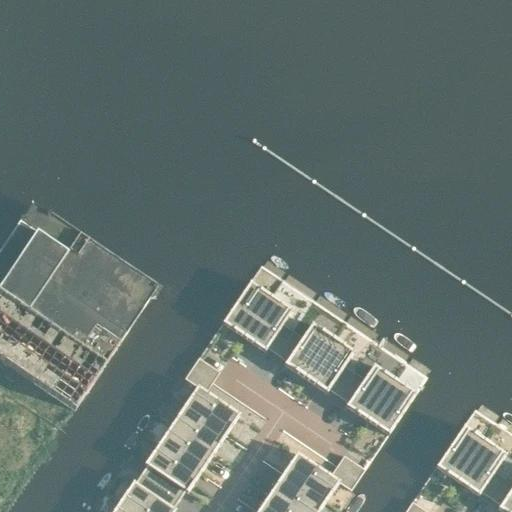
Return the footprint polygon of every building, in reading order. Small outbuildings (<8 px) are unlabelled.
[(0,252),(0,362),(24,378),(50,396),(71,410),(73,412),(160,288),(159,287),(159,288),(147,280),(145,283),(133,274),(76,236),(33,207),(30,208),(27,212),(10,237),(0,252)] [(249,283),(221,325),(242,339),(270,298),(249,283)] [(270,298),(242,339),(264,353),(267,350),(276,356),(292,332),(282,326),(291,312),(270,298)] [(292,332),(276,356),(285,362),(283,366),(304,380),(332,339),(310,325),(301,339),(292,332)] [(332,339),(304,380),(314,387),(326,395),(328,391),(338,397),(353,374),(344,367),(353,354),(332,339)] [(198,359),(191,369),(212,384),(212,383),(219,373),(198,359)] [(353,374),(338,397),(347,404),(344,408),(366,422),(394,381),(372,366),(363,380),(353,374)] [(196,388),(183,408),(225,436),(239,416),(205,393),(212,384),(191,369),(184,380),(196,388)] [(394,381),(366,422),(387,436),(415,395),(394,381)] [(183,408),(170,427),(213,455),(225,436),(183,408)] [(170,427),(157,445),(200,474),(213,455),(170,427)] [(462,427),(435,468),(456,483),(484,441),(462,427)] [(484,441),(456,483),(466,490),(477,497),(480,493),(490,500),(505,476),(496,470),(505,456),(484,441)] [(157,445),(144,464),(187,493),(200,474),(157,445)] [(289,464),(282,474),(325,503),(338,484),(350,492),(357,481),(336,467),(329,477),(296,454),(289,464)] [(336,467),(357,481),(364,471),(354,464),(343,457),(336,467)] [(132,483),(131,484),(172,511),(174,511),(175,511),(173,510),(184,493),(186,495),(187,493),(144,464),(143,466),(146,467),(137,481),(134,484),(132,483)] [(282,474),(269,493),(296,511),(319,511),(325,503),(282,474)] [(511,511),(511,480),(505,476),(490,500),(499,506),(496,510),(499,511),(511,511)] [(172,511),(131,484),(118,503),(131,511),(172,511)] [(296,511),(269,493),(256,511),(296,511)] [(411,503),(405,511),(425,511),(422,510),(411,503)]
